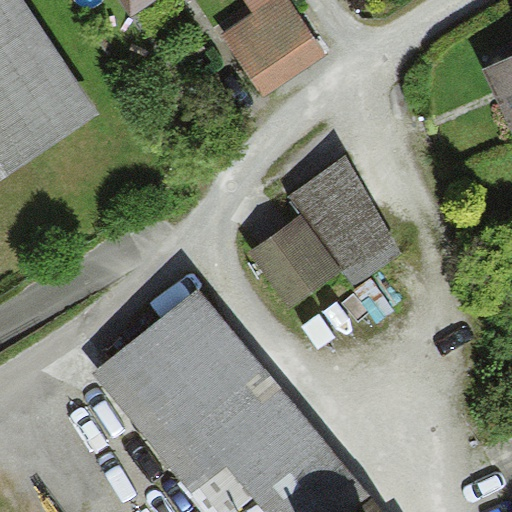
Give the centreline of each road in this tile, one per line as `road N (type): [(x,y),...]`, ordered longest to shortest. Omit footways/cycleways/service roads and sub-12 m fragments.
road 1 (unknown): [(357,64),(403,138),(459,277),(478,367),(480,439)]
road 2 (unknown): [(191,224),(236,322),(309,395),(372,419),(480,439)]
